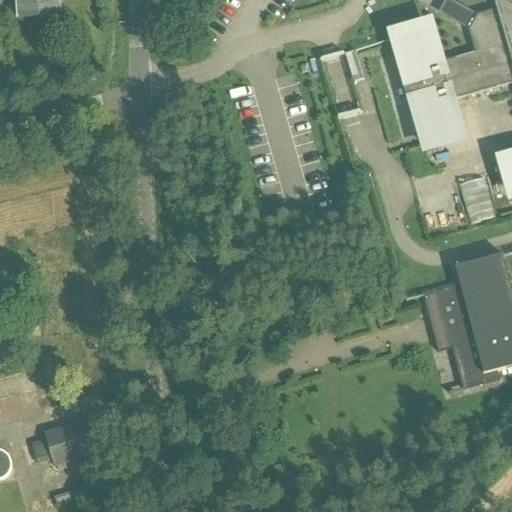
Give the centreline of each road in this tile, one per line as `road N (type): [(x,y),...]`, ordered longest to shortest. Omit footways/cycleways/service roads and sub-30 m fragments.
road 1 (tertiary): [(161,511),(139,92)]
road 2 (unclassified): [(0,132),(139,92)]
